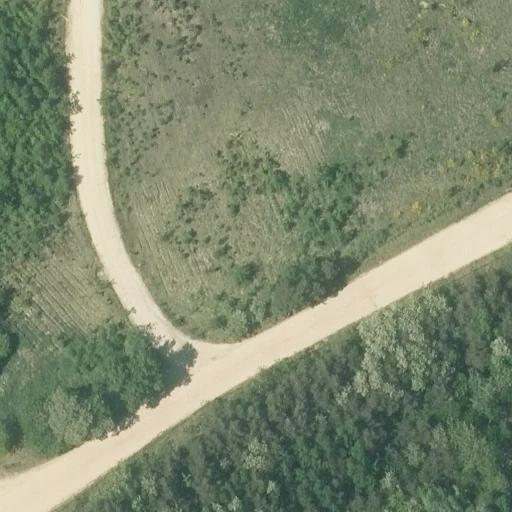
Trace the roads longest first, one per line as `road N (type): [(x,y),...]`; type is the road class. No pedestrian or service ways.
road 1 (track): [(511,226),(192,387),(19,511)]
road 2 (track): [(89,0),(92,191),(143,326),(192,387)]
